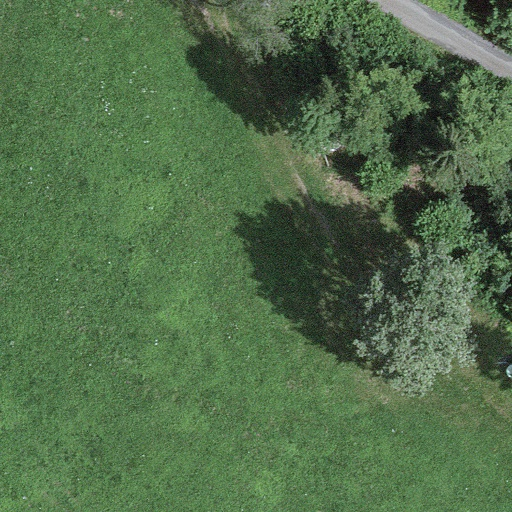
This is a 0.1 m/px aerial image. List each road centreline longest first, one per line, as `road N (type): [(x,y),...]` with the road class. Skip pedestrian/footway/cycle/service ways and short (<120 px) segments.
road 1 (track): [(201,0),(317,234),(355,284)]
road 2 (unclassified): [(380,0),(511,75)]
